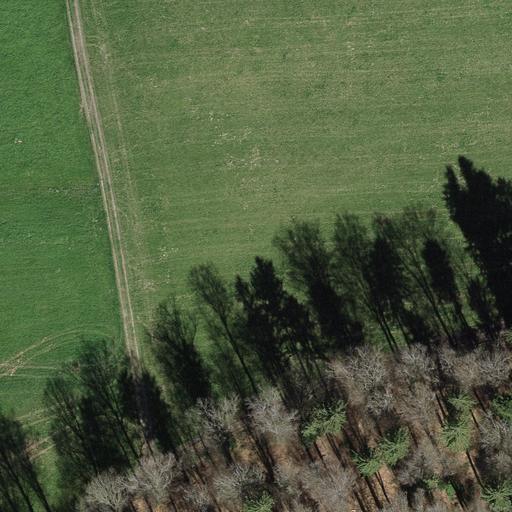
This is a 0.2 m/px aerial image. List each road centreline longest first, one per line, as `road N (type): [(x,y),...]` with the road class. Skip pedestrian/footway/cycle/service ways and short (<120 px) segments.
road 1 (track): [(161,462),(69,0)]
road 2 (track): [(511,323),(261,416),(161,462),(88,511)]
